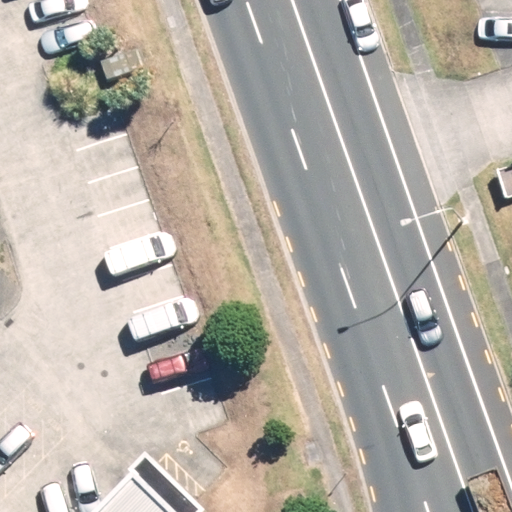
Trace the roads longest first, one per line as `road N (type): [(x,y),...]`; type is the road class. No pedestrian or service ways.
road 1 (secondary): [(290,0),(400,302)]
road 2 (secondary): [(400,302),(472,511)]
road 3 (secondary): [(411,511),(400,302)]
